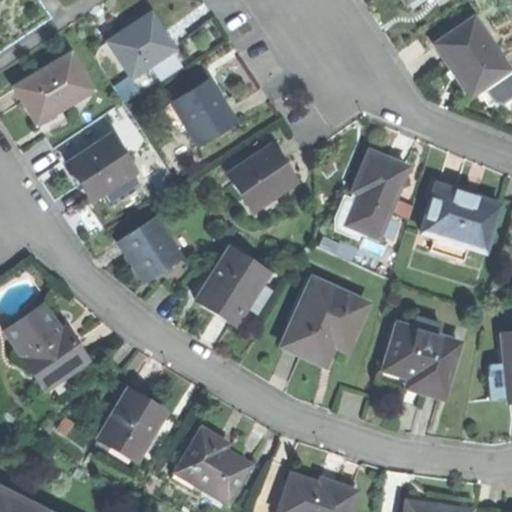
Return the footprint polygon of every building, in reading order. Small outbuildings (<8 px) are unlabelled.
[(107,42),(131,78),(173,50),(160,30),(149,14),(107,42)] [(474,16),(432,44),(450,70),(467,96),(481,86),(505,71),(509,68),(474,16)] [(24,106),(34,122),(58,107),(60,109),(91,91),(69,54),(13,88),(24,106)] [(511,81),(505,71),(481,86),(492,101),(500,103),(511,94),(511,81)] [(138,92),(127,77),(113,87),(123,102),(138,92)] [(186,129),(196,146),(235,122),(221,100),(209,80),(162,108),(177,134),(186,129)] [(79,185),(89,201),(134,172),(110,136),(66,165),(79,185)] [(226,175),(250,211),(294,182),(280,163),(269,146),(226,175)] [(388,160),(368,152),(352,192),(358,194),(355,201),(345,224),(360,230),(378,238),(407,168),(388,160)] [(467,248),(483,253),(498,205),(465,195),(435,185),(420,233),(432,237),(467,248)] [(356,239),(360,230),(345,224),(355,201),(343,197),(334,219),(334,230),(356,239)] [(131,262),(144,282),(179,259),(152,218),(117,241),(131,262)] [(463,260),(467,248),(432,237),(428,249),(463,260)] [(215,313),(232,324),(265,272),(229,249),(196,301),(215,313)] [(312,280),(281,346),(301,356),(323,366),(332,345),(345,351),(366,305),(312,280)] [(263,285),(247,306),(255,312),(271,291),(263,285)] [(39,367),(50,383),(88,358),(75,339),(69,343),(61,331),(54,319),(44,304),(7,329),(35,370),(39,367)] [(392,327),(382,374),(404,379),(403,386),(405,386),(405,388),(412,389),(420,391),(419,394),(441,399),(455,342),(433,337),(436,324),(410,318),(407,330),(392,327)] [(67,327),(61,331),(69,343),(75,339),(67,327)] [(506,398),(507,401),(511,400),(511,333),(501,334),(503,363),(506,398)] [(489,400),(506,398),(503,363),(489,365),(487,378),(489,400)] [(138,460),(167,411),(145,399),(129,388),(100,437),(138,460)] [(193,483),(227,504),(250,466),(230,454),(217,446),(222,439),(203,428),(181,464),(198,474),(193,483)] [(227,442),(222,439),(217,446),(230,454),(234,447),(227,442)] [(191,487),(193,483),(198,474),(181,464),(174,477),(191,487)] [(293,469),(291,474),(334,488),(336,483),(321,478),(293,469)] [(278,511),(350,511),(357,490),(336,483),(334,488),(291,474),(278,511)] [(47,511),(0,489),(0,511),(47,511)] [(406,511),(470,511),(438,507),(407,503),(406,511)]
